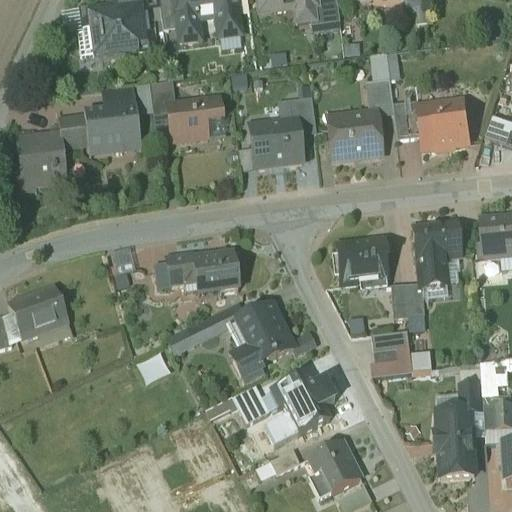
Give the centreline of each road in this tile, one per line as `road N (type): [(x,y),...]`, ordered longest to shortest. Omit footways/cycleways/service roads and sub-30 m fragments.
road 1 (residential): [(273,213),(421,511)]
road 2 (residential): [(0,268),(103,239),(273,213)]
road 3 (residential): [(273,213),(511,185)]
road 4 (residential): [(0,117),(53,0)]
